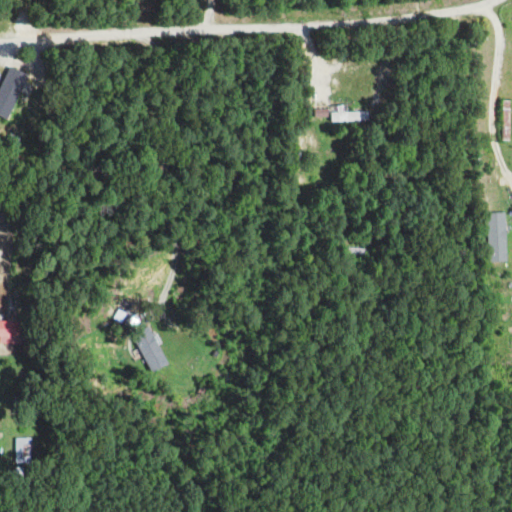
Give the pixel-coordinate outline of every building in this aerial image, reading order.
[(29,73),(9,65),(0,85),(0,115),(9,119),(21,92),(28,95),(33,83),(26,80),(29,73)] [(369,112),(332,111),(332,120),(369,121),(369,112)] [(508,261),(508,211),(490,212),(490,261),(508,261)] [(0,342),(23,344),(24,321),(0,320),(0,342)] [(151,371),(170,362),(153,328),(135,338),(151,371)] [(31,462),(31,437),(15,437),(15,463),(31,462)]
